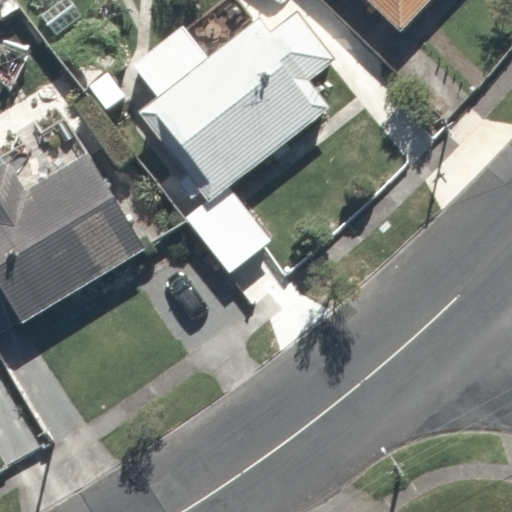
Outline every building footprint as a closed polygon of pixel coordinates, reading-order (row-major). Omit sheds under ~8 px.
[(442,0),(354,0),(400,44),(442,0)] [(196,32),(138,72),(218,187),(231,204),(377,102),(307,1),(218,63),(196,32)] [(82,31),(51,57),(107,127),(138,102),(82,31)] [(0,284),(26,328),(152,253),(94,158),(71,172),(53,142),(0,173),(0,284)] [(231,204),(218,187),(174,218),(241,315),(286,284),(231,204)]
